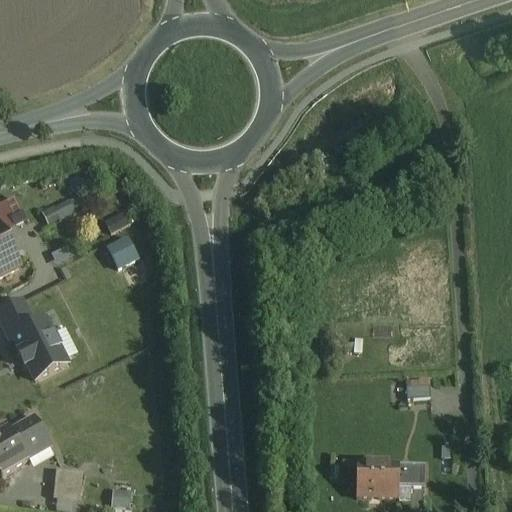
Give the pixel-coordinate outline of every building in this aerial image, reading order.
[(0,233),(0,280),(19,270),(0,233)] [(12,340),(35,329),(23,305),(0,316),(0,328),(9,346),(14,343),(12,340)] [(34,385),(68,368),(47,324),(35,329),(12,340),(14,343),(34,385)] [(428,390),(405,391),(406,403),(429,401),(428,390)] [(33,422),(9,436),(24,461),(48,448),(33,422)] [(7,433),(0,437),(0,479),(1,480),(26,466),(24,461),(9,436),(7,433)] [(398,468),(356,467),(355,501),(398,502),(398,491),(398,470),(398,468)] [(424,470),(398,470),(398,491),(410,491),(424,491),(424,470)] [(81,477),(55,474),(52,502),(79,505),(81,477)] [(410,491),(398,491),(398,502),(409,502),(410,491)]
